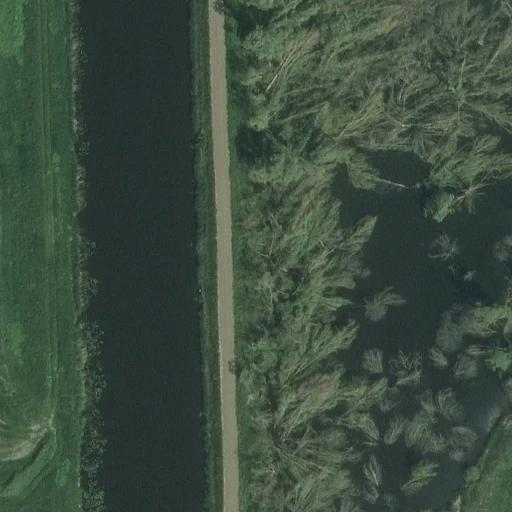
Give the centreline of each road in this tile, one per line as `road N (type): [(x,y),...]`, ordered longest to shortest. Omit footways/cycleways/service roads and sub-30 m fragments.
road 1 (track): [(220,0),(230,243),(228,511)]
road 2 (track): [(27,448),(41,411),(33,0)]
